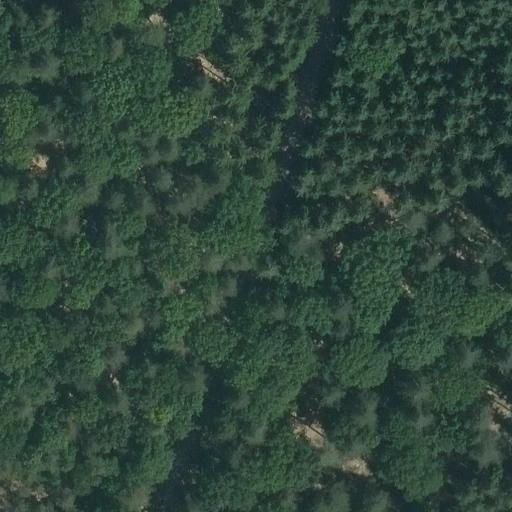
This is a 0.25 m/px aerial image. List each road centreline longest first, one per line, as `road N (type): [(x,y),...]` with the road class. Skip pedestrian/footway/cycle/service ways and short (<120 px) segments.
road 1 (track): [(328,0),(265,185),(134,511)]
road 2 (track): [(0,46),(265,185)]
road 3 (track): [(237,252),(511,326)]
road 4 (track): [(0,420),(148,480)]
